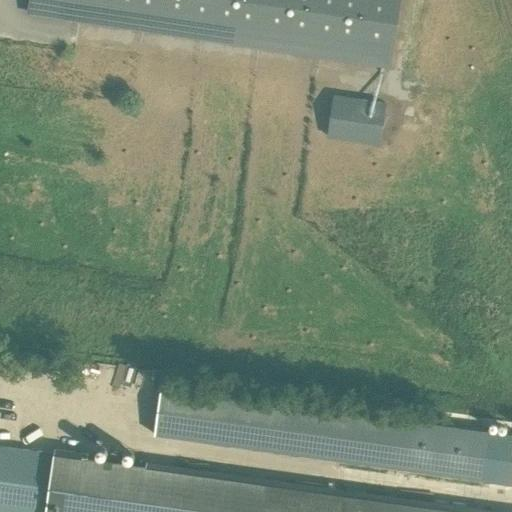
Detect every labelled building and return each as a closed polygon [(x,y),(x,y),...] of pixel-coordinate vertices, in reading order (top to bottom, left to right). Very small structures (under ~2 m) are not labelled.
[(367,67),(376,0),(38,0),(35,21),(367,67)] [(282,85),(282,62),(127,60),(127,83),(282,85)] [(393,100),(394,76),(355,75),(354,99),(393,100)] [(386,104),(335,97),(330,138),(380,145),(386,104)] [(160,384),(154,432),(482,477),(489,429),(160,384)] [(0,444),(0,511),(7,511),(464,511),(407,503),(87,458),(88,450),(71,447),(70,455),(0,444)]
